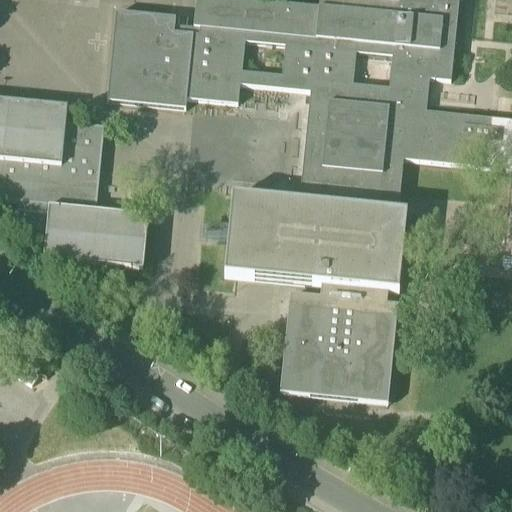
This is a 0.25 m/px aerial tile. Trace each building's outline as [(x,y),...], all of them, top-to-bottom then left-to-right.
[(459,0),(399,0),(398,9),(320,1),(320,0),(319,0),(319,13),(197,1),(193,33),(192,40),(193,40),(186,105),(237,110),(240,90),(242,78),(246,47),(285,52),(355,56),(392,60),(389,93),(428,97),(429,87),(452,88),(459,0)] [(320,0),(320,1),(398,9),(399,0),(320,0)] [(185,114),(186,105),(193,40),(192,40),(174,38),(174,31),(175,23),(115,17),(106,106),(185,114)] [(192,40),(193,33),(174,31),(174,38),(192,40)] [(312,97),(301,208),(301,209),(397,219),(397,218),(403,165),(511,176),(511,178),(503,269),(511,270),(511,129),(426,121),(428,97),(389,93),(352,89),(355,56),(285,52),(282,83),(242,78),(240,90),(312,97)] [(91,173),(93,153),(63,151),(65,129),(66,113),(0,106),(0,205),(36,209),(38,209),(39,201),(47,201),(97,207),(100,174),(91,173)] [(94,131),(65,129),(63,151),(93,153),(94,131)] [(407,219),(397,218),(397,219),(301,209),(301,208),(232,200),(223,280),(320,290),(387,297),(398,298),(407,219)] [(64,281),(117,286),(118,272),(142,274),(147,221),(48,212),(47,218),(45,218),(47,201),(39,201),(38,209),(36,209),(35,217),(17,215),(14,243),(31,245),(29,255),(44,256),(43,264),(65,267),(64,281)] [(386,309),(387,297),(320,290),(319,302),(386,309)] [(391,310),(386,309),(319,302),(295,300),(285,391),(381,402),(391,310)]
